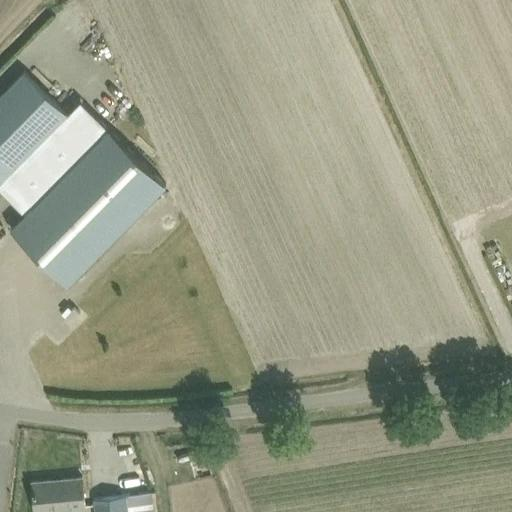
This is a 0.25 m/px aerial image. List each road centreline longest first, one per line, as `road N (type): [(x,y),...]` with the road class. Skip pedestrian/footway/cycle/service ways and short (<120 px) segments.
road 1 (unclassified): [(511,380),(243,407),(74,414),(0,408)]
road 2 (unknown): [(0,83),(28,59),(48,57),(87,76),(104,100)]
